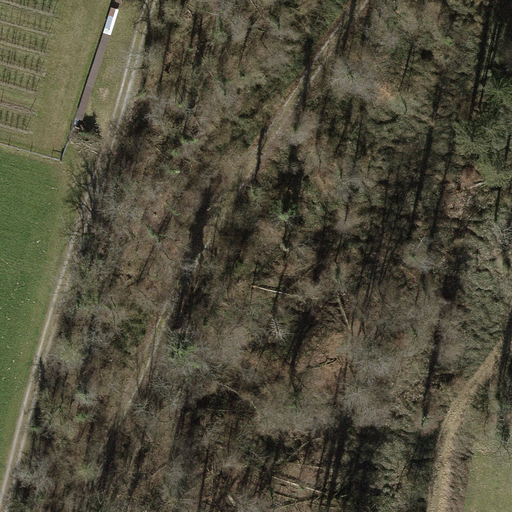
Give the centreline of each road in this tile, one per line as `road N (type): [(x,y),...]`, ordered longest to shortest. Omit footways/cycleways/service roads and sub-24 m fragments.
road 1 (track): [(84,511),(192,264),(247,166),(360,0)]
road 2 (track): [(151,0),(1,511)]
road 3 (track): [(511,329),(449,421),(432,511)]
